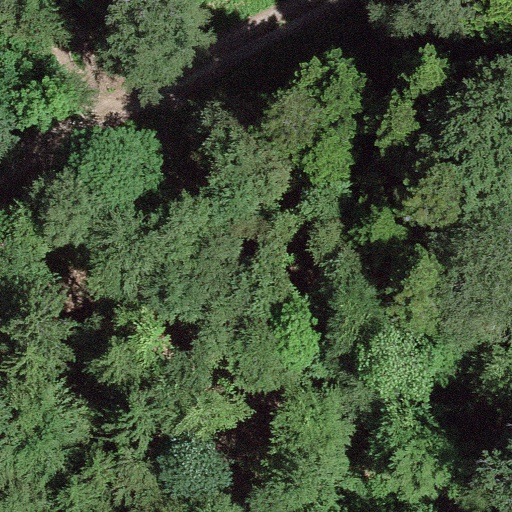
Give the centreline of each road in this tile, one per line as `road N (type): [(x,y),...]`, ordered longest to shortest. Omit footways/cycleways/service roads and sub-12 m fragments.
road 1 (track): [(329,0),(0,170)]
road 2 (track): [(108,114),(78,63),(57,0)]
